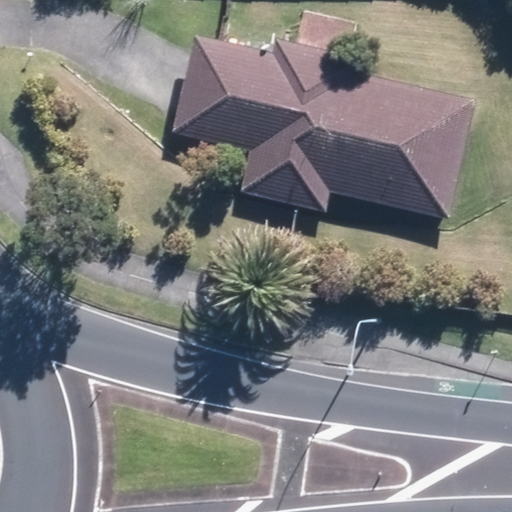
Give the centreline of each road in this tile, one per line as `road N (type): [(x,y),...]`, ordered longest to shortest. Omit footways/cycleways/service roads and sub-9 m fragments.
road 1 (secondary): [(4,340),(511,447)]
road 2 (secondary): [(4,340),(31,380),(46,425),(37,511)]
